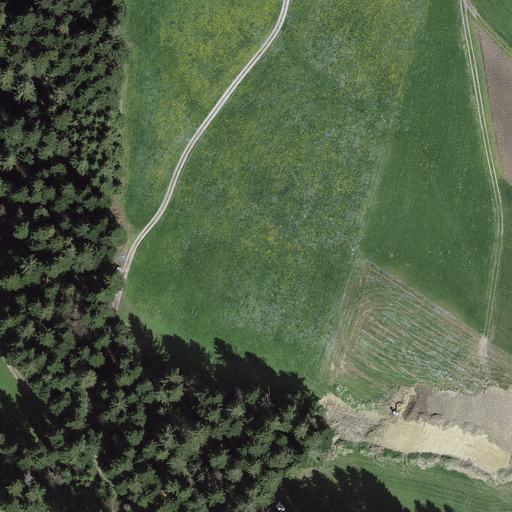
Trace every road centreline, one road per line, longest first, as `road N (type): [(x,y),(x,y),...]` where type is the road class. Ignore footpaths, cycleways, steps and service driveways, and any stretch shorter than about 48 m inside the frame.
road 1 (track): [(124,258),(224,97),(272,40),(289,0)]
road 2 (track): [(495,204),(460,0)]
